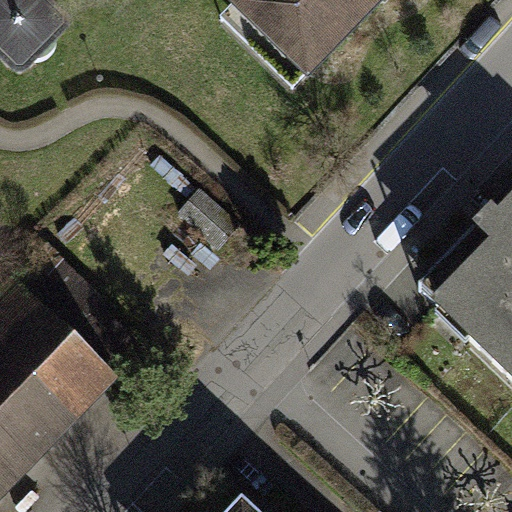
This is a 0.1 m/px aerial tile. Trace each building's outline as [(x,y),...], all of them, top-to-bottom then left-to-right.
[(0,0),(0,54),(12,66),(16,66),(23,71),(28,65),(32,66),(60,39),(60,33),(66,27),(60,22),(58,18),(40,0),(0,0)] [(385,0),(241,0),(235,7),(309,77),(385,0)] [(511,204),(430,287),(511,368),(511,204)] [(0,501),(145,355),(121,331),(85,367),(6,289),(0,294),(0,501)] [(267,511),(255,500),(243,511),(267,511)]
